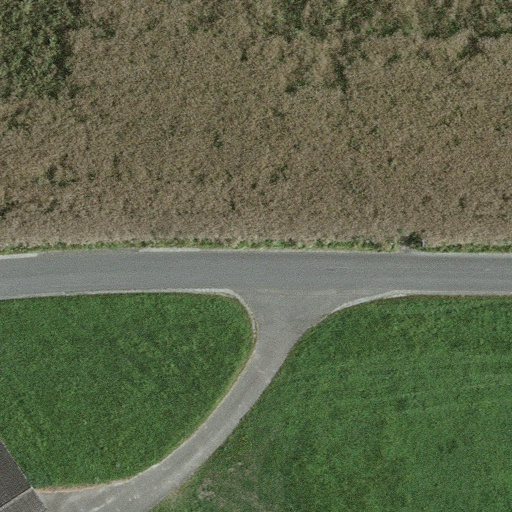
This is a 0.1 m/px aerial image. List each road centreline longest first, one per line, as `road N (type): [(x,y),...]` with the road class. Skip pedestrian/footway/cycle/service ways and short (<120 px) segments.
road 1 (unclassified): [(0,280),(511,272)]
road 2 (track): [(124,511),(237,406),(265,366),(305,272)]
